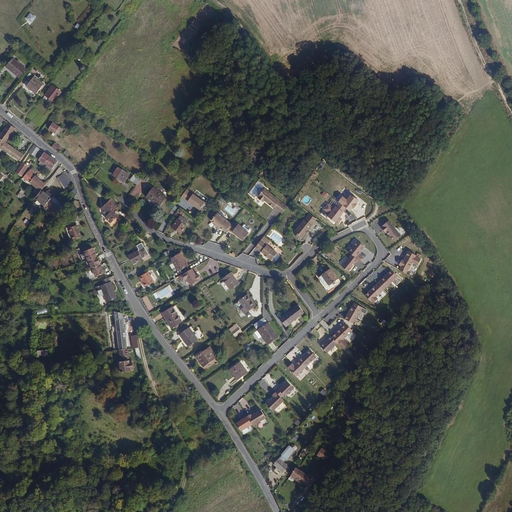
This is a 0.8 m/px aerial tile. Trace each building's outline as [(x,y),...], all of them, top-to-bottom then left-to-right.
[(36,18),(31,13),(27,18),(32,22),(36,18)] [(20,78),(27,69),(14,58),(6,67),(20,78)] [(37,94),(45,84),(35,77),(27,87),(37,94)] [(55,103),(63,92),(53,85),(45,96),(55,103)] [(60,136),(64,129),(53,123),(49,130),(54,133),(56,134),(60,136)] [(1,136),(0,137),(0,146),(2,148),(6,143),(16,129),(9,124),(1,136)] [(25,155),(6,143),(2,148),(20,161),(25,155)] [(62,148),(55,143),(52,147),(59,152),(62,148)] [(35,157),(40,149),(35,145),(30,153),(35,157)] [(46,165),(52,157),(45,152),(39,160),(41,162),(39,164),(43,167),(45,164),(46,165)] [(58,163),(57,160),(52,157),(46,165),(48,166),(47,169),(51,172),(58,163)] [(22,176),(29,166),(24,162),(17,172),(22,176)] [(125,183),(131,174),(118,166),(113,176),(125,183)] [(43,182),(36,176),(35,177),(32,175),(34,173),(31,170),(24,178),(37,189),(34,192),(38,196),(43,190),(47,185),(45,184),(43,182)] [(72,184),(65,173),(57,178),(64,189),(72,184)] [(138,185),(142,179),(137,175),(133,182),(138,185)] [(159,207),(166,197),(154,188),(146,197),(159,207)] [(78,192),(75,189),(70,194),(73,197),(78,192)] [(288,207),(265,189),(259,196),(260,197),(258,198),(264,202),(265,200),(274,208),(275,207),(283,214),(288,207)] [(51,197),(47,193),(43,190),(38,196),(36,198),(46,206),(53,198),(51,197)] [(206,202),(187,190),(182,197),(201,210),(206,202)] [(338,202),(340,204),(347,209),(350,211),(353,208),(354,209),(357,204),(357,203),(359,200),(351,194),(347,199),(343,196),(338,202)] [(111,223),(119,216),(114,211),(119,206),(112,198),(101,209),(107,216),(106,218),(111,223)] [(334,208),(328,203),(323,210),(330,215),(328,217),(339,225),(343,220),(341,218),(345,213),(344,212),(347,209),(340,204),(337,207),(336,206),(334,208)] [(232,224),(219,213),(212,221),(225,232),(226,233),(228,230),(231,226),(233,224),(232,224)] [(312,225),(316,219),(310,213),(305,220),(304,219),(295,231),(303,238),(310,230),(309,230),(312,225)] [(181,234),(187,225),(184,223),(187,220),(180,216),(172,227),(181,234)] [(402,235),(389,220),(381,227),(382,228),(386,233),(394,242),(402,235)] [(250,233),(243,227),(239,224),(235,229),(231,226),(228,230),(232,233),(233,232),(244,241),(250,233)] [(83,237),(78,225),(69,228),(74,240),(83,237)] [(251,229),(245,225),(244,225),(243,227),(250,233),(251,231),(251,229)] [(271,241),(265,236),(256,246),(265,254),(264,255),(269,258),(272,260),(277,254),(278,253),(268,244),(271,241)] [(366,247),(358,241),(349,252),(352,254),(357,258),(359,260),(362,262),(365,258),(360,255),(366,247)] [(134,265),(144,260),(143,258),(144,258),(145,258),(150,255),(142,243),(137,246),(140,251),(139,251),(138,250),(129,255),(134,265)] [(98,257),(94,248),(85,252),(88,260),(89,261),(98,257)] [(417,255),(408,251),(403,262),(401,260),(398,265),(401,267),(399,270),(407,274),(413,261),(418,263),(420,259),(416,257),(417,255)] [(189,266),(182,253),(171,259),(179,272),(189,266)] [(357,258),(352,254),(342,266),(349,272),(359,260),(357,258)] [(102,266),(98,257),(89,261),(92,268),(93,270),(102,266)] [(106,274),(102,266),(93,270),(97,278),(106,274)] [(197,276),(193,268),(180,276),(184,281),(188,279),(192,285),(202,279),(199,275),(197,276)] [(330,286),(339,279),(331,269),(322,276),(330,286)] [(391,270),(378,283),(384,290),(398,277),(391,270)] [(155,282),(149,272),(139,277),(146,288),(155,282)] [(240,284),(232,273),(223,279),(231,290),(240,284)] [(119,299),(112,282),(111,282),(109,278),(102,281),(103,285),(102,285),(108,303),(119,299)] [(384,290),(378,283),(366,296),(374,304),(379,299),(377,297),(384,290)] [(257,306),(249,294),(240,300),(245,307),(248,312),(257,306)] [(353,324),(361,312),(366,315),(368,311),(354,303),(345,319),(353,324)] [(305,313),(299,305),(280,319),(287,327),(305,313)] [(183,322),(173,307),(162,313),(172,329),(183,322)] [(127,349),(124,314),(115,312),(119,350),(127,349)] [(279,338),(269,323),(258,330),(268,345),(279,338)] [(242,331),(236,324),(229,329),(235,337),(242,331)] [(344,340),(354,331),(347,324),(333,337),(338,343),(344,350),(349,345),(344,340)] [(199,340),(190,328),(180,335),(189,347),(199,340)] [(194,333),(198,339),(203,335),(199,329),(194,333)] [(333,337),(332,336),(321,346),(327,353),(338,343),(333,337)] [(204,368),(218,358),(211,347),(196,358),(204,368)] [(129,361),(127,349),(119,350),(122,372),(130,372),(130,371),(135,371),(134,364),(131,365),(131,361),(129,361)] [(307,367),(317,357),(311,350),(300,361),(307,367)] [(249,373),(241,361),(229,370),(237,381),(249,373)] [(297,377),(307,367),(300,361),(295,366),(293,363),(288,368),(297,377)] [(286,397),(295,388),(288,382),(282,388),(280,390),(278,389),(276,392),(282,398),(284,396),(286,397)] [(274,411),(284,401),(282,398),(276,392),(273,396),(275,397),(267,405),(274,411)] [(254,426),(267,418),(262,410),(253,416),(252,414),(248,417),(253,424),(254,426)] [(253,424),(248,417),(237,423),(242,431),(253,424)] [(296,434),(291,440),(295,442),(300,437),(296,434)] [(297,452),(290,445),(281,455),(282,456),(280,458),(285,463),(287,460),(288,460),(291,456),(294,458),(297,455),(297,452)] [(331,453),(321,448),(317,456),(327,461),(331,453)] [(283,473),(289,466),(279,458),(274,465),(277,468),(280,470),(283,473)] [(312,477),(297,468),(292,477),(296,479),(295,480),(302,484),(302,483),(307,486),(312,477)]
